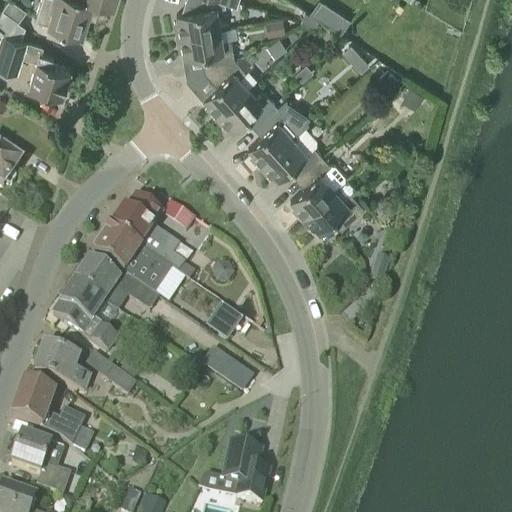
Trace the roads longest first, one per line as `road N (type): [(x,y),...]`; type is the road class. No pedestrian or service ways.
road 1 (residential): [(293,511),(317,388),(310,328),(270,249),(223,187),(161,131)]
road 2 (residential): [(0,399),(56,234),(78,203),(161,131)]
road 3 (residential): [(161,131),(134,70),(129,30),(138,0)]
